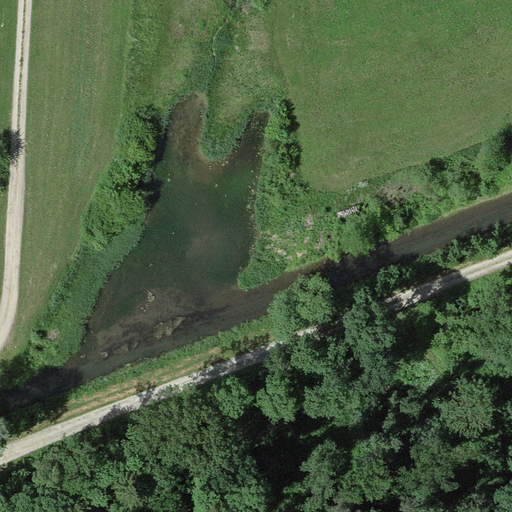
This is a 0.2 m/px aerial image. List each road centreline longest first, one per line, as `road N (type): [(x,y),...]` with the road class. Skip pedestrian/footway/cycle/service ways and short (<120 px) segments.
road 1 (track): [(0,452),(511,258)]
road 2 (track): [(0,333),(9,302),(27,0)]
road 3 (track): [(381,307),(511,437)]
